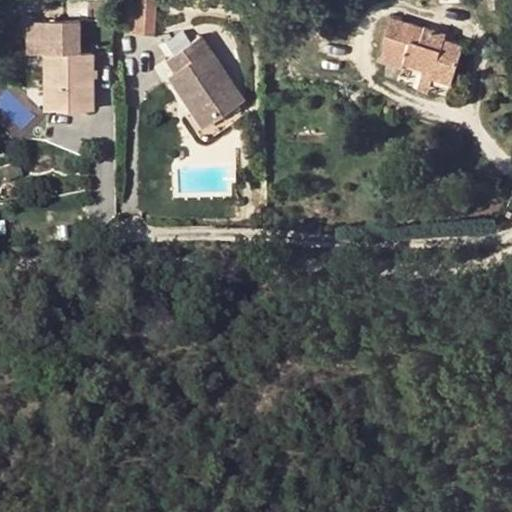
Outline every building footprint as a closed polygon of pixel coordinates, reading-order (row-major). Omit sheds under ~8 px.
[(137,0),(136,36),(154,36),(154,0),(137,0)] [(393,18),(381,60),(405,67),(406,63),(426,69),(435,72),(434,77),(453,83),(464,45),(446,40),(448,32),(427,26),(427,27),(393,18)] [(11,22),(11,55),(26,55),(45,54),(46,109),(94,109),(94,54),(79,54),(78,21),(26,22),(11,22)] [(191,94),(211,123),(245,99),(203,37),(169,59),(177,71),(170,76),(186,98),(191,94)] [(435,72),(426,69),(423,82),(432,84),(434,77),(435,72)] [(191,94),(186,98),(205,127),(211,123),(191,94)]
